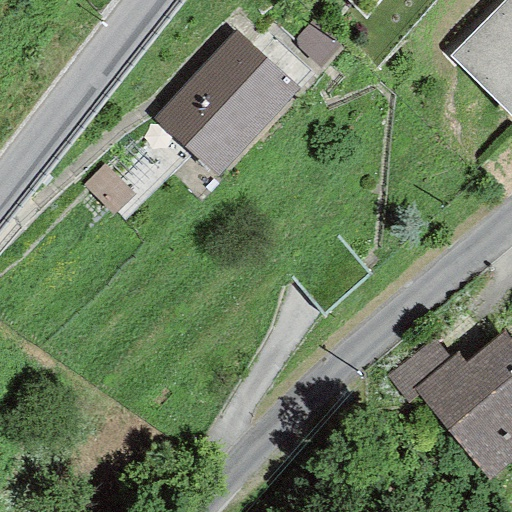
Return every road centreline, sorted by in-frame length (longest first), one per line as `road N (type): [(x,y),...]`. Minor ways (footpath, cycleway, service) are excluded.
road 1 (residential): [(204,511),(337,366),(511,218)]
road 2 (tertiary): [(150,0),(0,189)]
